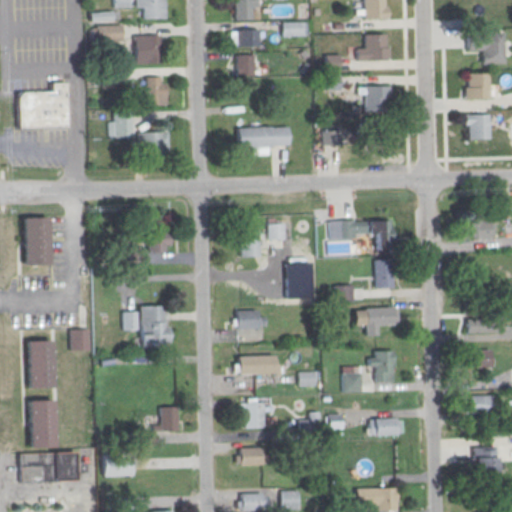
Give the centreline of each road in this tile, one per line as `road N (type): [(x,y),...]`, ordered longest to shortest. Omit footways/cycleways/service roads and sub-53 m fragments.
road 1 (residential): [(511,176),(0,191)]
road 2 (residential): [(421,0),(433,511)]
road 3 (residential): [(193,0),(205,511)]
